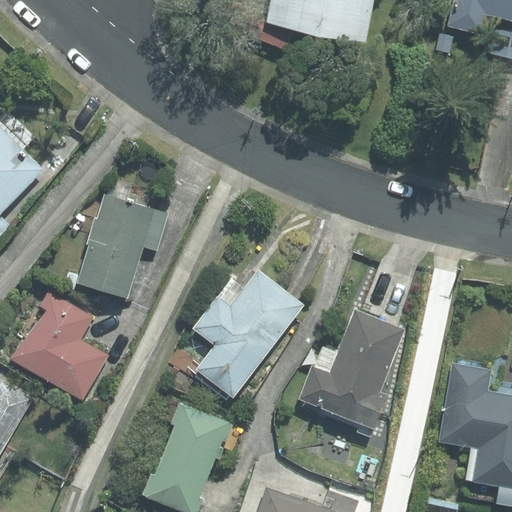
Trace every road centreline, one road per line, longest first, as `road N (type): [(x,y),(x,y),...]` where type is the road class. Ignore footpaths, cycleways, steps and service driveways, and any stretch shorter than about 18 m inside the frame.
road 1 (residential): [(78,33),(165,96),(271,156),(392,203),(511,231)]
road 2 (unknown): [(441,250),(388,511)]
